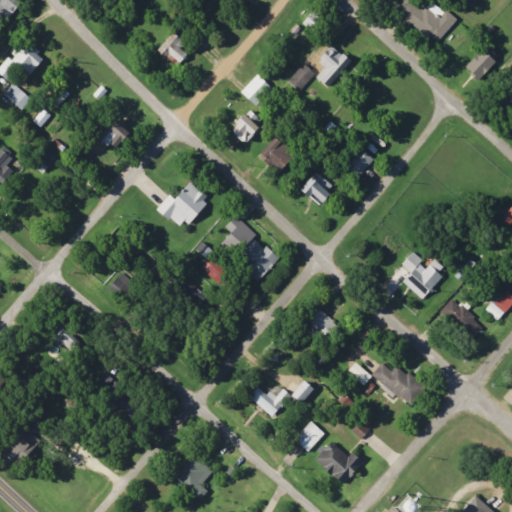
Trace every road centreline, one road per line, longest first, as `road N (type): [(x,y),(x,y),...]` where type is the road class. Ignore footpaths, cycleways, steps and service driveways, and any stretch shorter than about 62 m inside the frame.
road 1 (residential): [(511,427),(318,257),(47,0)]
road 2 (residential): [(98,511),(450,103)]
road 3 (residential): [(0,326),(278,0)]
road 4 (residential): [(310,511),(0,228)]
road 5 (residential): [(511,155),(340,0)]
road 6 (residential): [(357,511),(511,341)]
